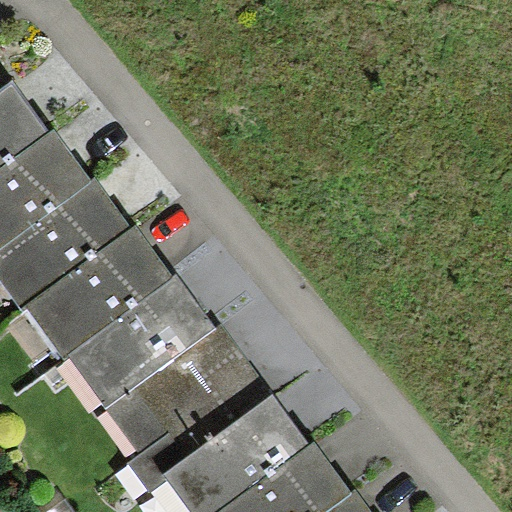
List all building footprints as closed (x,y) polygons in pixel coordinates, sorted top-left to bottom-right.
[(0,168),(46,135),(8,85),(0,90),(0,168)] [(0,251),(85,188),(46,135),(0,168),(0,251)] [(125,242),(85,188),(0,251),(0,299),(16,322),(24,316),(125,242)] [(173,285),(135,234),(125,242),(24,316),(62,366),(68,362),(173,285)] [(219,329),(181,278),(173,285),(68,362),(105,412),(136,390),(219,329)] [(267,394),(219,329),(136,390),(184,455),(267,394)] [(217,511),(306,446),(267,394),(184,455),(165,468),(197,511),(217,511)] [(335,511),(356,497),(314,440),(306,446),(217,511),(335,511)] [(373,511),(360,494),(356,497),(335,511),(373,511)]
